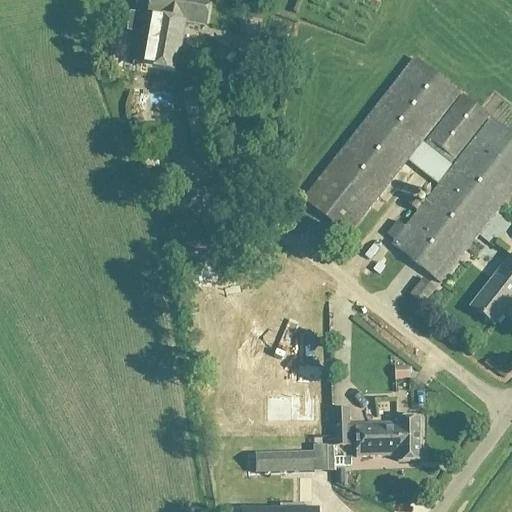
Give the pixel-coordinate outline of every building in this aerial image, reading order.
[(129,15),(126,33),(134,35),(130,58),(135,59),(133,67),(174,74),(182,26),(203,29),(208,0),(205,0),(133,0),(131,11),(134,11),(133,16),(130,16),(129,15)] [(439,285),(511,194),(511,140),(490,123),(453,170),(451,168),(488,118),(461,97),(423,147),(420,145),(458,97),(412,61),(302,202),(347,238),(406,163),(438,187),(405,230),(397,223),(386,237),(394,243),(391,247),(439,285)] [(243,85),(258,88),(262,69),(247,66),(243,85)] [(193,247),(197,263),(210,260),(206,243),(193,247)] [(511,303),(511,256),(470,309),(493,328),(511,303)] [(178,268),(180,280),(202,277),(199,265),(178,268)] [(422,281),(409,297),(422,307),(435,291),(422,281)] [(245,325),(241,325),(241,344),(245,344),(245,357),(277,357),(277,307),(245,307),(245,325)] [(408,371),(393,371),(393,384),(408,384),(408,371)] [(392,389),(392,404),(405,403),(404,388),(392,389)] [(266,423),(290,423),(290,396),(266,396),(266,423)] [(391,405),(372,406),(372,419),(391,418),(391,405)] [(332,448),(354,447),(355,459),(396,458),(396,464),(418,464),(418,421),(396,421),(396,426),(348,427),(347,411),(331,411),(331,428),(332,448)] [(313,473),(312,455),(258,456),(259,475),(313,473)]
